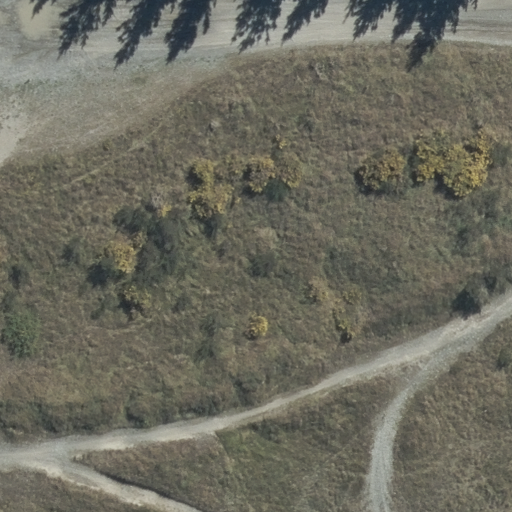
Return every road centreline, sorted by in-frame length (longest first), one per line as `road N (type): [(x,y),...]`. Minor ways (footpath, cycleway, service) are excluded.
road 1 (track): [(0,3),(511,3)]
road 2 (track): [(511,297),(440,341),(393,428),(384,511)]
